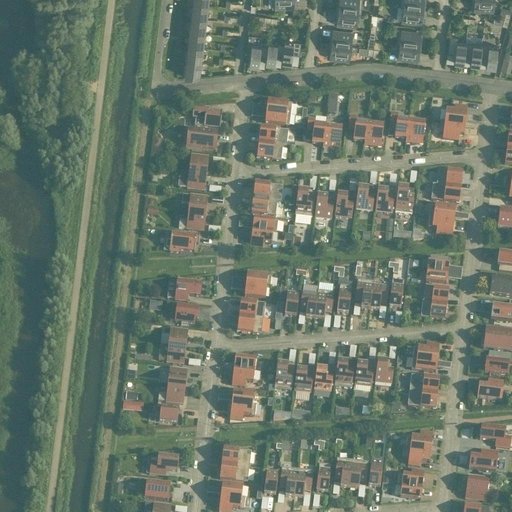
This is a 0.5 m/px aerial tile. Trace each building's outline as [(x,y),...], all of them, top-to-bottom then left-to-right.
[(361,0),(336,0),(335,10),(357,12),(357,13),(360,13),(361,0)] [(402,7),(424,9),(425,0),(400,0),(399,7),(402,7)] [(493,0),(471,0),(471,10),(493,11),(493,0)] [(190,18),(191,18),(192,18),(205,19),(207,5),(194,4),(193,3),(192,8),(191,8),(190,18)] [(402,7),(400,22),(422,24),(423,17),(424,9),(402,7)] [(335,10),(334,24),(356,27),(357,13),(357,12),(335,10)] [(261,23),(264,22),(264,16),(249,15),(248,22),(261,23)] [(189,32),(191,32),(204,34),(205,19),(192,18),(191,18),(190,23),(189,22),(188,32),(189,32)] [(328,43),(350,46),(352,31),(330,28),(329,36),(328,43)] [(398,29),(396,44),(399,44),(421,46),(422,32),(398,29)] [(202,48),(204,34),(191,32),(189,32),(189,37),(187,37),(186,46),(188,46),(202,48)] [(245,56),(249,57),(248,63),(257,64),(258,57),(265,58),(267,45),(267,41),(260,41),(261,37),(248,35),(245,56)] [(463,62),(464,55),(463,55),(465,42),(457,41),(457,37),(449,36),(447,53),(454,53),(453,61),(463,62)] [(284,40),(283,44),(281,56),(281,60),(290,61),(291,54),(298,55),(300,42),(284,40)] [(267,45),(265,58),(264,61),(274,63),(275,56),(281,56),(283,44),(267,41),(267,45)] [(479,64),(480,57),(479,57),(481,44),(465,42),(463,55),(464,55),(470,56),(469,63),(479,64)] [(350,46),(328,43),(326,58),(348,61),(350,46)] [(419,61),(421,46),(399,44),(397,58),(419,61)] [(479,57),(480,57),(486,58),(485,65),(495,66),(497,46),(481,44),(479,57)] [(186,61),(187,61),(200,62),(202,48),(188,46),(187,51),(186,51),(184,60),(186,61)] [(511,61),(508,60),(504,58),(501,69),(506,71),(508,66),(511,67),(511,61)] [(186,61),(185,65),(184,65),(183,76),(183,77),(199,74),(200,62),(187,61),(186,61)] [(335,116),(338,96),(329,95),(327,115),(335,116)] [(267,102),(266,113),(290,116),(292,104),(267,102)] [(264,116),(264,105),(253,104),(253,116),(264,116)] [(445,111),(444,122),(465,124),(467,108),(454,106),(453,112),(445,111)] [(215,110),(205,108),(205,110),(193,109),(192,119),(195,120),(194,127),(219,131),(222,112),(215,111),(215,110)] [(289,127),(290,116),(266,113),(264,124),(289,127)] [(394,139),(405,140),(406,140),(408,122),(409,120),(397,119),(398,114),(390,113),(389,127),(395,127),(394,139)] [(353,141),(364,143),(367,125),(367,123),(356,122),(356,117),(349,116),(347,129),(354,130),(353,141)] [(323,146),(325,126),(314,124),(315,120),(308,119),(306,132),(313,133),(311,144),(323,146)] [(465,124),(444,122),(440,121),(439,133),(443,134),(442,140),(458,142),(459,136),(464,136),(465,124)] [(424,124),(408,122),(406,140),(405,140),(405,144),(422,146),(424,124)] [(325,126),(323,146),(322,149),(339,151),(342,126),(325,124),(325,126)] [(364,143),(364,147),(380,149),(383,127),(367,125),(364,143)] [(260,128),(258,144),(282,147),(286,147),(288,132),(260,128)] [(215,154),(217,134),(184,130),(182,150),(215,154)] [(281,162),(282,147),(258,144),(256,159),(281,162)] [(190,156),(188,173),(206,175),(208,158),(190,156)] [(438,171),(436,185),(436,186),(460,189),(462,173),(438,171)] [(204,192),(206,175),(188,173),(180,172),(178,188),(186,189),(186,190),(204,192)] [(254,184),(253,199),(277,202),(280,203),(282,187),(254,184)] [(436,186),(436,185),(433,185),(431,201),(459,204),(460,189),(436,186)] [(407,195),(408,188),(397,187),(394,214),(411,216),(414,196),(407,195)] [(372,213),(374,197),(367,196),(368,189),(358,188),(355,211),(372,213)] [(307,199),(308,191),(297,190),(294,217),(311,219),(314,199),(307,199)] [(388,191),(377,190),(374,213),(391,215),(393,199),(387,198),(388,191)] [(189,205),(188,213),(206,215),(208,198),(190,196),(182,195),(181,204),(189,205)] [(347,196),(337,195),(334,218),(351,220),(353,204),(346,203),(347,196)] [(326,204),(327,197),(317,196),(314,219),(331,221),(333,205),(326,204)] [(275,217),(277,202),(253,199),(251,214),(275,217)] [(429,217),(454,220),(455,208),(431,206),(429,217)] [(511,231),(511,221),(511,211),(499,210),(497,230),(511,231)] [(203,233),(206,215),(188,213),(187,221),(179,221),(178,229),(186,230),(203,233)] [(452,237),(454,220),(429,217),(428,228),(436,229),(435,235),(452,237)] [(253,219),(252,230),(273,233),(276,234),(278,222),(253,219)] [(271,244),(273,233),(252,230),(250,248),(262,249),(263,243),(271,244)] [(183,236),(171,235),(169,253),(180,254),(180,252),(194,253),(195,245),(198,245),(199,236),(183,235),(183,236)] [(496,267),(499,267),(498,272),(511,273),(511,254),(498,253),(497,262),(496,267)] [(428,260),(426,271),(447,273),(449,262),(428,260)] [(446,285),(447,273),(426,271),(425,282),(446,285)] [(247,275),(245,286),(266,289),(270,289),(271,278),(247,275)] [(511,278),(491,276),(489,296),(511,298),(511,278)] [(243,290),(244,278),(232,278),(232,290),(243,290)] [(360,310),(369,311),(373,286),(373,283),(357,281),(355,302),(356,302),(356,300),(361,301),(360,310)] [(392,281),(388,308),(400,310),(404,282),(392,281)] [(174,300),(174,301),(187,303),(188,297),(200,298),(201,285),(186,284),(179,283),(176,283),(175,299),(174,300)] [(265,300),(266,289),(245,286),(244,297),(265,300)] [(351,287),(339,286),(336,314),(348,315),(351,287)] [(388,288),(373,286),(369,311),(379,312),(380,303),(385,304),(385,305),(386,306),(388,288)] [(424,288),(422,303),(447,306),(448,291),(424,288)] [(317,295),(314,320),(324,321),(325,312),(330,313),(330,314),(331,315),(333,293),(317,291),(317,295)] [(299,294),(287,293),(284,316),(296,317),(299,294)] [(305,319),(314,320),(317,295),(301,293),(299,311),(300,311),(301,309),(306,310),(305,319)] [(240,302),(238,317),(263,320),(265,305),(240,302)] [(492,306),(490,321),(511,323),(511,321),(511,302),(509,302),(508,308),(492,306)] [(445,321),(447,306),(422,303),(420,318),(445,321)] [(198,309),(172,306),(170,316),(175,316),(174,323),(181,324),(181,326),(188,326),(188,325),(194,325),(195,320),(197,321),(198,309)] [(261,335),(263,320),(238,317),(237,332),(261,335)] [(481,347),(483,347),(482,349),(511,352),(511,330),(487,328),(485,328),(484,341),(482,340),(481,347)] [(170,329),(168,347),(186,349),(188,331),(170,329)] [(414,348),(412,359),(437,362),(439,345),(426,343),(425,349),(414,348)] [(184,366),(186,349),(168,347),(160,346),(158,362),(166,363),(166,364),(184,366)] [(485,361),(484,374),(507,377),(509,364),(510,364),(511,355),(499,354),(498,362),(485,361)] [(235,358),(233,369),(254,371),(256,360),(235,358)] [(435,374),(437,362),(412,359),(411,371),(435,374)] [(351,390),(351,386),(353,370),(347,370),(348,363),(337,361),(334,388),(351,390)] [(377,361),(374,384),(391,386),(393,370),(387,369),(387,362),(377,361)] [(277,364),(274,390),(291,392),(293,373),(287,372),(287,365),(277,364)] [(354,387),(371,389),(373,373),(366,372),(367,365),(357,364),(354,387)] [(316,368),(313,391),(330,394),(332,378),(333,371),(327,370),(316,368)] [(169,369),(167,386),(185,388),(187,371),(169,369)] [(253,383),(254,371),(233,369),(231,386),(244,388),(245,382),(253,383)] [(296,370),(293,393),(310,395),(312,379),(306,378),(307,371),(296,370)] [(135,373),(127,372),(126,381),(134,382),(135,373)] [(411,376),(409,391),(437,395),(439,379),(411,376)] [(478,386),(476,399),(501,402),(503,383),(487,381),(487,387),(478,386)] [(183,406),(185,388),(167,386),(166,395),(158,394),(157,402),(165,403),(165,404),(183,406)] [(435,410),(437,395),(409,391),(407,407),(435,410)] [(233,392),(231,403),(252,405),(254,394),(233,392)] [(137,395),(126,393),(125,401),(137,402),(137,395)] [(134,412),(135,404),(123,403),(122,411),(134,412)] [(256,405),(252,405),(231,403),(229,420),(242,422),(243,416),(254,417),(256,405)] [(177,425),(178,410),(152,407),(151,416),(159,417),(159,423),(177,425)] [(292,411),(291,421),(298,421),(300,412),(292,411)] [(494,429),(481,428),(479,440),(495,442),(494,448),(509,450),(511,438),(504,438),(505,431),(502,430),(503,428),(495,427),(494,429)] [(409,449),(430,451),(432,434),(420,432),(419,438),(407,437),(406,449),(409,449)] [(429,463),(430,451),(409,449),(407,466),(420,468),(421,462),(429,463)] [(223,450),(221,465),(249,468),(251,453),(223,450)] [(470,457),(468,470),(495,474),(496,473),(503,473),(504,460),(497,459),(498,453),(485,452),(481,451),(480,458),(470,457)] [(161,471),(177,472),(178,466),(180,466),(181,455),(171,457),(170,458),(158,457),(157,465),(150,464),(149,475),(161,477),(161,471)] [(349,490),(352,461),(336,459),(334,481),(335,481),(335,479),(341,480),(339,488),(349,490)] [(368,463),(352,461),(349,490),(358,491),(359,482),(364,483),(364,484),(365,484),(368,463)] [(370,464),(368,487),(380,488),(382,465),(370,464)] [(247,484),(249,468),(221,465),(219,480),(247,484)] [(331,466),(319,465),(315,492),(327,494),(331,466)] [(294,499),(297,470),(281,468),(279,490),(280,490),(280,488),(285,489),(284,497),(294,499)] [(313,472),(297,470),(294,499),(303,500),(304,491),(309,492),(309,493),(310,493),(313,472)] [(401,487),(422,489),(424,472),(411,470),(410,477),(399,475),(397,487),(401,487)] [(266,472),(263,495),(275,496),(278,473),(266,472)] [(464,500),(486,503),(488,482),(467,479),(464,500)] [(146,483),(144,499),(168,502),(169,486),(146,483)] [(222,485),(220,496),(245,499),(245,498),(241,498),(243,487),(222,485)] [(420,501),(422,489),(401,487),(400,498),(420,501)] [(245,499),(220,496),(218,511),(231,511),(232,509),(243,510),(245,499)]
